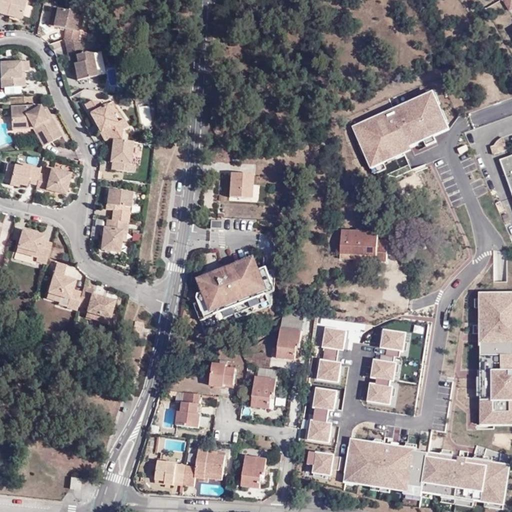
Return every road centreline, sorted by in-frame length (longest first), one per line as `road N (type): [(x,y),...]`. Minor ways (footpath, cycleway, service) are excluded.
road 1 (residential): [(171,306),(197,127),(203,0)]
road 2 (residential): [(80,224),(88,155),(44,57),(33,44),(0,45)]
road 3 (residential): [(155,375),(95,511)]
road 4 (residential): [(116,511),(155,375)]
road 5 (residential): [(282,511),(289,445),(272,433),(227,426)]
road 6 (residential): [(171,306),(91,265),(80,224)]
road 7 (residential): [(247,511),(160,505),(121,511)]
